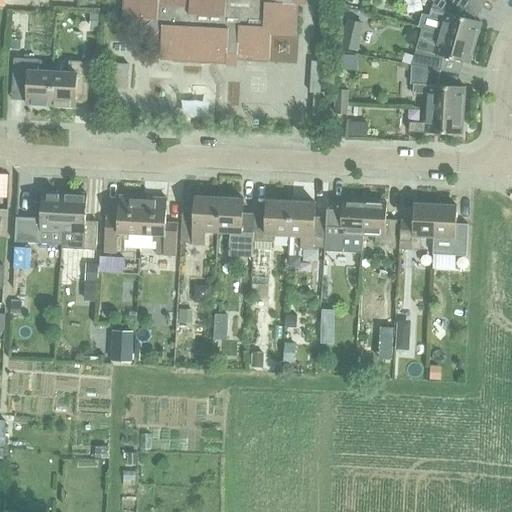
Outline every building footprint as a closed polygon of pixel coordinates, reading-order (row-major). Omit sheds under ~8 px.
[(124,0),(124,18),(137,18),(161,46),(160,59),(227,62),(227,57),(269,59),(271,35),(295,36),(297,0),(124,0)] [(461,0),(434,0),(433,1),(429,18),(424,16),(421,28),(475,43),(481,22),(453,14),(461,0)] [(470,64),(475,43),(421,28),(419,40),(412,65),(440,71),(443,56),(470,64)] [(27,105),(51,106),(53,72),(38,71),(38,59),(14,58),(12,90),(28,91),(27,105)] [(53,72),(51,106),(75,107),(76,93),(88,94),(90,62),(69,61),(68,72),(53,72)] [(313,123),(324,123),(325,93),(321,93),(322,62),(312,62),(311,93),(314,93),(313,123)] [(111,88),(127,89),(129,64),(113,63),(111,88)] [(427,94),(426,109),(464,111),(465,87),(438,85),(440,71),(412,65),(410,84),(414,84),(413,93),(427,94)] [(335,114),(347,114),(348,90),(336,90),(335,114)] [(464,111),(426,109),(425,123),(410,122),(409,132),(462,135),(464,111)] [(15,242),(62,244),(62,232),(63,232),(65,193),(42,192),(41,218),(16,217),(15,242)] [(62,232),(62,244),(62,248),(96,250),(98,222),(86,221),(87,194),(65,193),(63,232),(62,232)] [(129,233),(141,234),(143,197),(119,196),(118,220),(106,220),(104,252),(124,253),(125,240),(129,240),(129,233)] [(205,231),(218,232),(219,198),(195,196),(195,210),(183,210),(181,243),(193,244),(205,244),(205,231)] [(143,197),(141,234),(153,235),(152,249),(157,249),(156,255),(176,256),(178,224),(166,223),(167,199),(143,197)] [(219,198),(218,232),(230,232),(229,256),(253,257),(253,241),(255,213),(243,213),(243,199),(219,198)] [(255,213),(253,241),(256,241),(256,249),(272,250),(273,242),(274,242),(274,235),(290,236),(291,201),(267,200),(267,214),(255,213)] [(327,202),(327,217),(325,248),(341,248),(349,244),(356,247),(362,247),(363,235),(365,201),(343,200),(342,203),(327,202)] [(315,203),(291,201),(290,236),(302,236),(301,248),(313,248),(325,249),(325,248),(327,217),(315,217),(315,203)] [(387,202),(365,201),(363,235),(376,236),(375,244),(396,245),(397,220),(386,219),(387,202)] [(422,237),(434,237),(436,205),(414,204),(413,221),(401,221),(400,249),(421,250),(422,237)] [(434,237),(433,251),(445,251),(467,252),(468,224),(456,224),(457,206),(436,205),(434,237)] [(194,303),(212,303),(212,286),(194,286),(194,303)] [(132,363),(134,332),(112,331),(110,362),(132,363)]
